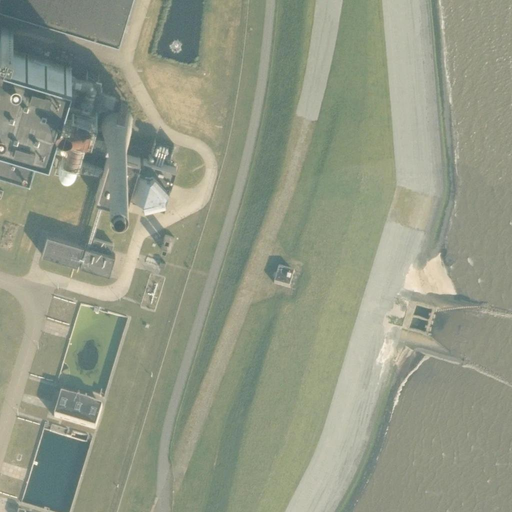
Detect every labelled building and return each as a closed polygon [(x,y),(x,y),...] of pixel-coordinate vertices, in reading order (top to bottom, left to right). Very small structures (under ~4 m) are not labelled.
[(0,0),(0,3),(118,40),(129,0),(0,0)] [(0,168),(29,177),(41,139),(48,142),(71,67),(3,47),(6,38),(10,40),(13,30),(1,26),(0,28),(0,168)] [(122,105),(125,106),(127,95),(118,93),(118,94),(104,91),(101,109),(121,113),(122,105)] [(155,159),(164,161),(168,143),(159,141),(155,159)] [(141,157),(141,158),(139,157),(139,156),(109,147),(94,195),(125,204),(128,195),(163,205),(175,167),(141,157)] [(41,253),(77,264),(82,245),(46,234),(41,253)] [(160,249),(170,251),(174,237),(164,235),(163,239),(167,240),(166,246),(161,244),(160,249)] [(85,246),(79,264),(109,273),(115,254),(110,253),(113,242),(94,236),(91,247),(85,246)] [(273,283),(288,288),(292,273),(278,268),(273,283)] [(95,430),(101,408),(60,395),(53,418),(95,430)]
